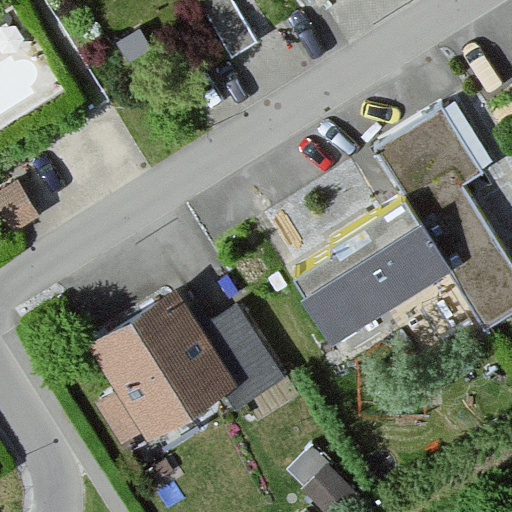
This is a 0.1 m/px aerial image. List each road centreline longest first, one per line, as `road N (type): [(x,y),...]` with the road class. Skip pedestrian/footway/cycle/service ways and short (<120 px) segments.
road 1 (residential): [(0,284),(458,0)]
road 2 (residential): [(50,511),(50,464),(0,373)]
